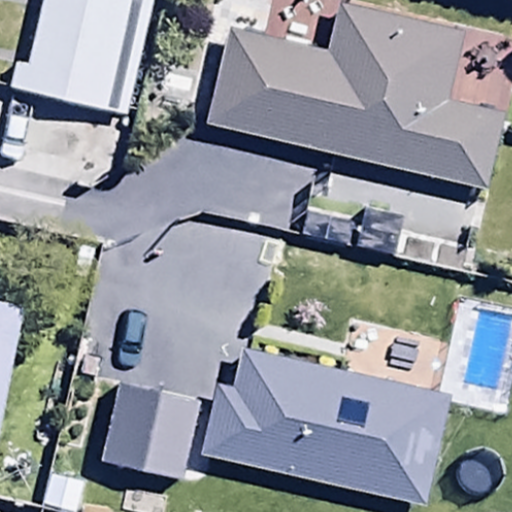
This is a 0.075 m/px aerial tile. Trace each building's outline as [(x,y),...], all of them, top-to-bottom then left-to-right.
[(147,0),(35,0),(25,65),(11,63),(6,92),(129,112),(147,0)] [(451,28),(334,0),(322,53),(221,29),(199,123),(474,187),(492,112),(435,99),(451,28)] [(511,101),(510,101),(499,138),(511,141),(511,101)] [(0,412),(22,304),(0,299),(0,412)] [(441,394),(237,349),(230,380),(208,376),(191,457),(417,506),(441,394)]
